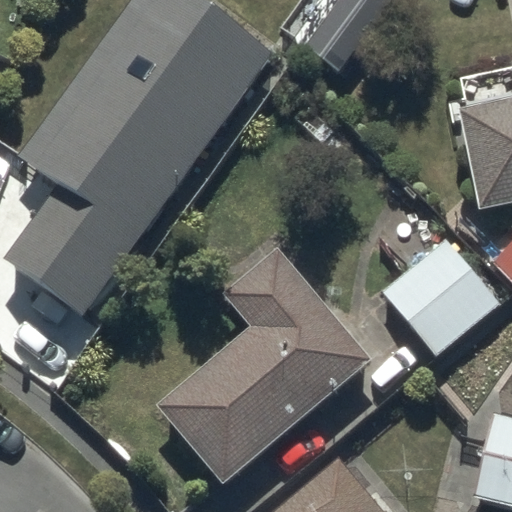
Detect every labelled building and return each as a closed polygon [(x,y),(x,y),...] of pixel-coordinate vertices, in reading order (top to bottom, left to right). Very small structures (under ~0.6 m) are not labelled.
[(275,70),(180,0),(137,0),(14,171),(57,202),(6,275),(90,334),(275,70)] [(511,80),(464,90),(472,130),(465,132),(485,232),(511,226),(511,80)] [(446,256),(383,307),(439,374),(501,323),(446,256)] [(511,270),(501,282),(511,293),(511,270)] [(228,319),(256,351),(164,430),(231,507),(377,382),(282,273),(228,319)] [(511,511),(511,436),(496,433),(480,511),(511,511)] [(369,511),(343,480),(304,511),(369,511)]
